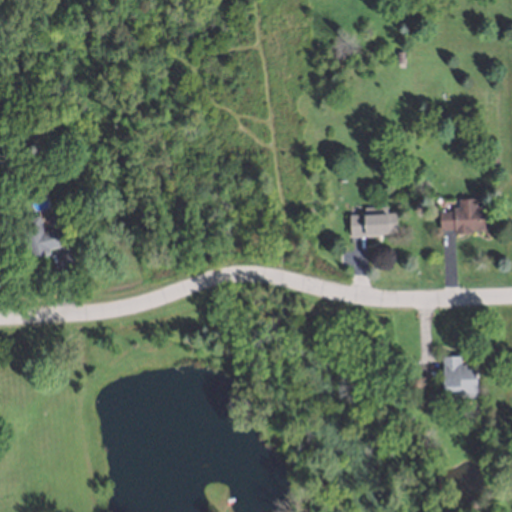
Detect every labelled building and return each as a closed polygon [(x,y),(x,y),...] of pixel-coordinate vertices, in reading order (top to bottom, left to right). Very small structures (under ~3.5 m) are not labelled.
[(20,142),(17,132),(30,129),(33,139),(20,142)] [(487,166),(486,156),(494,155),(494,166),(487,166)] [(352,238),(351,216),(361,216),(361,208),(384,206),(385,213),(396,212),(397,234),(352,238)] [(455,235),(455,230),(441,230),(441,214),(454,214),(454,208),(484,208),(485,230),(471,230),(471,235),(455,235)] [(30,257),(21,221),(39,216),(43,233),(64,228),(67,240),(46,246),(48,252),(30,257)] [(458,354),(459,369),(475,368),(476,394),(444,395),(443,355),(458,354)]
